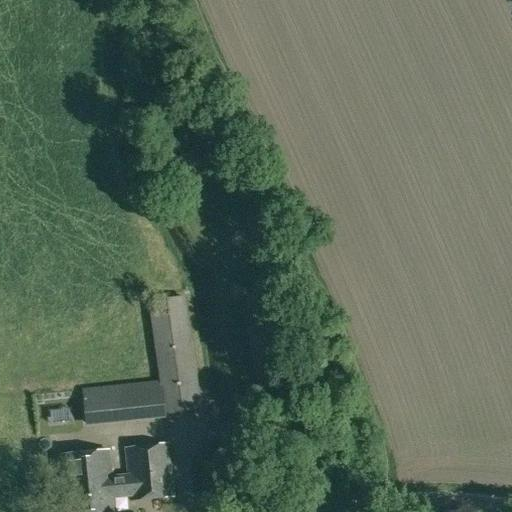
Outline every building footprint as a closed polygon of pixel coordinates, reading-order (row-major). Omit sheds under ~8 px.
[(184,298),(150,303),(162,383),(167,415),(201,410),(184,298)] [(274,323),(269,324),(265,306),(250,309),(251,318),(247,319),(262,393),(287,389),(274,323)] [(167,415),(162,383),(84,390),(87,423),(167,415)] [(169,445),(126,449),(129,476),(131,495),(132,500),(175,496),(169,445)] [(109,451),(62,456),(66,487),(60,488),(62,506),(68,505),(68,511),(115,511),(114,497),(131,495),(129,476),(112,478),(109,451)]
